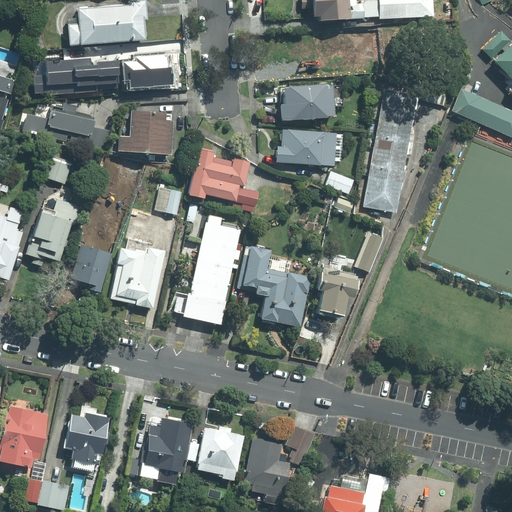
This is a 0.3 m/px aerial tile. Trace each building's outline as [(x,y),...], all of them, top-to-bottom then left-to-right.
[(301,0),(302,7),(315,7),(315,15),(320,14),(320,18),(379,15),(378,0),(362,0),(363,1),(359,1),(358,0),(301,0)] [(380,0),(381,17),(433,15),(432,0),(380,0)] [(146,3),(79,6),(79,22),(71,22),(71,43),(148,40),(146,3)] [(328,29),(329,62),(361,61),(361,59),(388,58),(387,27),(328,29)] [(491,55),(486,59),(510,85),(503,91),(511,100),(511,38),(509,41),(499,30),(482,46),(491,55)] [(95,51),(74,51),(74,63),(95,63),(95,51)] [(165,51),(110,53),(111,91),(166,89),(165,51)] [(0,130),(15,77),(0,72),(0,130)] [(335,82),(282,84),(283,117),(336,115),(335,82)] [(417,93),(385,88),(365,205),(397,210),(417,93)] [(511,108),(465,88),(454,111),(479,122),(511,137),(511,136),(511,108)] [(50,118),(25,111),(21,128),(44,134),(47,124),(92,135),(90,143),(104,147),(109,128),(96,125),(98,118),(53,106),(50,118)] [(168,118),(169,111),(133,109),(131,135),(121,135),(120,150),(173,153),(175,126),(170,126),(170,118),(168,118)] [(337,130),(284,127),(283,144),(280,144),(279,160),(335,163),(337,130)] [(241,208),(255,211),(260,190),(246,187),(252,160),(236,154),(235,159),(216,155),(217,150),(200,146),(190,193),(207,197),(208,194),(242,201),(241,208)] [(66,183),(72,165),(48,156),(41,175),(66,183)] [(108,157),(106,165),(124,171),(127,163),(108,157)] [(354,178),(334,171),(328,185),(348,192),(354,178)] [(0,194),(2,189),(8,191),(10,185),(0,181),(0,194)] [(178,214),(184,190),(161,185),(155,209),(178,214)] [(66,188),(47,196),(37,235),(34,234),(29,252),(63,261),(66,247),(69,248),(72,239),(69,238),(73,222),(77,223),(85,193),(66,188)] [(355,201),(339,196),(335,207),(352,212),(355,201)] [(198,203),(189,202),(187,219),(196,220),(198,203)] [(0,273),(10,276),(23,229),(20,228),(24,213),(0,206),(0,273)] [(185,316),(223,322),(234,267),(237,268),(238,264),(235,263),(242,228),(222,224),(223,216),(211,213),(209,221),(207,220),(198,260),(182,257),(170,310),(186,313),(185,316)] [(119,232),(88,223),(70,285),(101,294),(119,232)] [(370,271),(384,236),(369,230),(355,265),(370,271)] [(298,296),(302,273),(271,268),(274,248),(247,243),(239,286),(269,291),(264,316),(303,323),(307,297),(298,296)] [(156,307),(166,249),(147,245),(146,249),(123,245),(113,299),(156,307)] [(321,308),(352,313),(353,303),(356,304),(360,274),(324,268),(321,288),(324,288),(321,308)] [(41,455),(50,411),(11,403),(0,457),(34,464),(36,454),(41,455)] [(98,407),(83,405),(82,414),(71,412),(66,445),(74,446),(72,456),(95,460),(97,450),(105,451),(111,414),(97,411),(98,407)] [(190,440),(193,420),(164,417),(163,424),(150,422),(145,462),(184,466),(185,458),(196,460),(199,441),(190,440)] [(232,430),(233,426),(221,424),(220,427),(205,425),(197,466),(223,471),(223,475),(234,477),(236,468),(238,468),(245,432),(232,430)] [(285,496),(291,462),(302,466),(307,455),(315,434),(294,427),(286,445),(292,448),(289,458),(279,456),(281,439),(253,435),(246,481),(253,482),(251,491),(285,496)] [(140,448),(132,448),(131,473),(139,474),(140,448)] [(23,497),(38,500),(44,461),(37,460),(34,477),(27,476),(23,497)] [(89,511),(94,477),(85,475),(82,495),(85,495),(83,511),(82,511),(89,511)] [(69,484),(44,479),(39,504),(63,509),(69,484)] [(326,494),(323,494),(318,511),(361,511),(364,501),(360,501),(363,489),(329,482),(326,494)]
